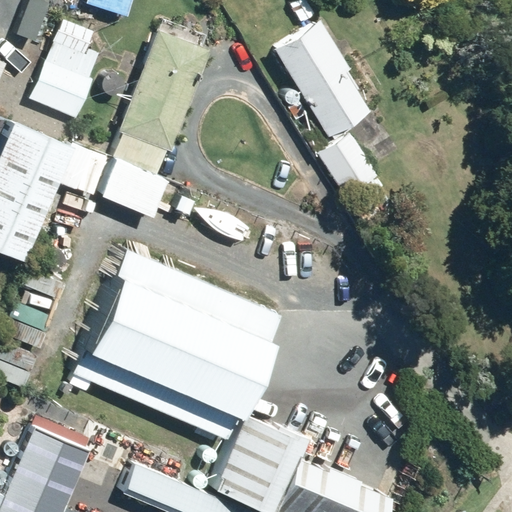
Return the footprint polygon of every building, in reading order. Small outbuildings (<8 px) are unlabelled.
[(287,0),(285,2),(296,20),(308,12),(300,0),(287,0)] [(22,97),(68,116),(85,76),(80,75),(90,50),(79,46),(86,29),(55,16),(51,26),(45,24),(40,37),(46,39),(22,97)] [(265,48),(318,133),(322,131),(325,136),(338,128),(335,123),(358,109),(334,69),(338,66),(310,20),(265,48)] [(161,148),(198,47),(146,28),(109,128),(113,129),(104,156),(148,172),(157,147),(161,148)] [(300,112),(292,98),(281,105),(289,119),(300,112)] [(7,114),(0,131),(0,246),(19,254),(68,139),(7,114)] [(311,152),(338,195),(369,174),(342,132),(311,152)] [(69,187),(83,149),(70,143),(55,181),(69,187)] [(107,158),(93,193),(145,214),(159,179),(107,158)] [(179,213),(185,198),(172,193),(166,207),(179,213)] [(205,202),(191,211),(213,245),(227,235),(205,202)] [(110,267),(107,266),(74,342),(78,344),(69,366),(65,377),(82,384),(87,373),(198,421),(195,428),(213,435),(215,429),(221,431),(275,306),(239,291),(121,240),(110,267)] [(21,267),(14,280),(49,297),(56,284),(21,267)] [(40,333),(1,315),(0,317),(0,382),(15,389),(40,333)] [(260,499),(290,511),(362,511),(376,481),(284,442),(291,425),(239,403),(207,481),(259,502),(260,499)] [(0,511),(69,511),(52,505),(76,450),(73,448),(78,436),(69,432),(63,444),(20,426),(0,472),(0,511)] [(112,490),(163,511),(242,511),(243,510),(125,460),(112,490)]
